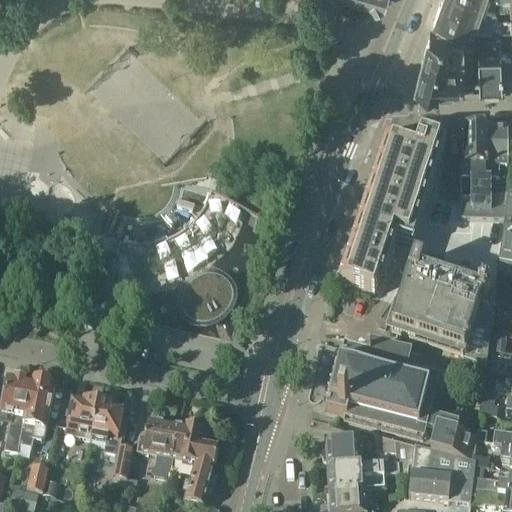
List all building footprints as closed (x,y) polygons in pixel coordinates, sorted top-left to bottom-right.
[(319,0),(320,1),(321,1),(321,0),(348,0),(376,8),(384,3),(384,0),(319,0)] [(441,0),(434,22),(446,26),(451,28),(453,25),(466,29),(475,28),(480,30),(478,34),(496,36),(495,33),(511,32),(511,20),(502,21),(498,19),(500,15),(482,8),(458,0),(441,0)] [(458,0),(482,8),(484,0),(458,0)] [(511,0),(500,0),(501,2),(504,2),(501,12),(510,11),(511,16),(511,0)] [(430,33),(424,56),(439,61),(446,61),(467,60),(467,64),(473,64),(476,64),(475,33),(441,34),(430,33)] [(502,56),(501,54),(500,38),(478,38),(480,87),(504,87),(502,56)] [(510,53),(501,54),(502,56),(504,87),(511,86),(511,42),(510,42),(510,53)] [(424,56),(417,83),(439,89),(447,88),(473,88),(473,64),(467,64),(467,60),(446,61),(439,61),(424,56)] [(446,149),(442,149),(441,128),(409,129),(409,133),(400,133),(394,150),(386,148),(383,155),(348,261),(340,287),(342,288),(375,299),(385,302),(401,307),(404,298),(404,297),(412,273),(415,264),(496,291),(497,277),(499,263),(503,238),(505,223),(461,221),(461,204),(447,205),(446,149)] [(493,199),(493,181),(489,181),(488,133),(487,133),(487,132),(483,128),(470,128),(466,132),(466,169),(461,169),(461,221),(505,223),(508,199),(493,199)] [(489,181),(493,181),(501,181),(501,170),(508,170),(507,133),(488,133),(489,181)] [(511,196),(508,196),(508,199),(505,223),(503,238),(511,239),(511,232),(511,196)] [(297,209),(287,205),(282,219),(293,222),(297,209)] [(115,281),(112,293),(113,294),(115,294),(117,294),(120,295),(122,296),(125,296),(128,296),(130,297),(133,297),(136,297),(138,297),(141,297),(144,297),(146,297),(149,297),(152,297),(154,296),(157,296),(160,295),(162,295),(165,294),(167,294),(170,293),(173,292),(175,292),(178,291),(180,290),(183,289),(188,286),(192,284),(195,283),(197,281),(200,280),(202,279),(203,277),(206,276),(208,274),(210,273),(215,278),(214,269),(216,267),(219,264),(221,263),(222,261),(224,259),(226,257),(228,255),(229,252),(231,250),(232,248),(234,246),(235,244),(236,241),(238,239),(239,237),(240,234),(241,232),(242,229),(243,227),(244,224),(245,222),(246,219),(246,218),(246,217),(233,213),(213,207),(212,206),(211,206),(211,207),(210,207),(210,208),(211,209),(210,212),(207,219),(203,226),(199,232),(194,238),(188,244),(182,248),(176,252),(169,256),(162,258),(154,260),(146,261),(139,261),(131,260),(124,259),(124,258),(123,258),(123,257),(122,257),(121,258),(116,276),(115,281)] [(511,239),(503,238),(499,263),(511,264),(511,239)] [(497,277),(511,279),(511,264),(499,263),(497,277)] [(412,273),(409,283),(404,297),(404,298),(392,334),(462,357),(461,361),(487,369),(493,318),(495,304),(496,292),(415,266),(413,273),(412,273)] [(183,297),(182,299),(181,311),(189,322),(200,326),(214,324),(220,321),(229,313),(233,303),(234,292),(229,285),(224,281),(220,279),(218,279),(215,278),(212,278),(211,279),(207,279),(206,279),(204,279),(202,280),(200,282),(198,283),(196,284),(193,285),(191,287),(189,288),(188,289),(187,291),(185,292),(184,294),(183,297)] [(496,292),(495,304),(503,305),(505,294),(496,292)] [(502,319),(503,305),(495,304),(493,318),(502,319)] [(505,356),(508,335),(496,333),(493,354),(505,356)] [(426,434),(429,420),(436,393),(438,385),(432,383),(415,379),(420,360),(373,348),(371,356),(368,355),(368,358),(342,351),(327,407),(329,408),(326,418),(423,442),(426,434)] [(484,393),(488,393),(493,394),(496,380),(486,379),(484,393)] [(19,457),(20,449),(34,385),(32,384),(32,386),(10,382),(1,425),(11,427),(6,454),(19,457)] [(31,451),(33,443),(40,444),(44,442),(54,389),(34,385),(20,449),(31,451)] [(67,433),(66,439),(90,443),(91,437),(97,406),(95,402),(88,400),(85,404),(84,403),(82,403),(81,405),(73,403),(67,433)] [(90,443),(89,447),(106,450),(105,456),(118,458),(114,481),(120,483),(127,484),(133,454),(120,452),(125,426),(122,426),(123,421),(124,414),(116,412),(115,412),(115,410),(114,409),(112,409),(111,405),(104,404),(102,407),(98,406),(97,406),(91,437),(90,443)] [(497,422),(498,411),(482,408),(480,419),(497,422)] [(456,427),(439,423),(429,420),(426,434),(435,436),(430,454),(474,466),(475,459),(477,444),(478,440),(454,434),(456,427)] [(170,482),(173,463),(180,430),(166,427),(163,425),(159,424),(155,425),(150,424),(146,442),(141,441),(138,456),(158,460),(155,479),(170,482)] [(173,463),(193,467),(215,472),(219,452),(211,451),(214,434),(201,432),(199,430),(194,429),(190,430),(187,429),(187,431),(180,430),(173,463)] [(478,434),(478,440),(477,444),(485,445),(486,435),(478,434)] [(493,447),(501,449),(511,449),(511,436),(495,434),(493,447)] [(374,454),(394,458),(393,445),(373,439),(374,454)] [(365,471),(329,474),(330,497),(367,495),(373,494),(374,496),(385,495),(384,480),(399,479),(407,478),(408,469),(410,469),(413,450),(393,445),(394,458),(395,468),(372,470),(365,471)] [(372,470),(370,446),(327,450),(329,474),(365,471),(372,470)] [(510,471),(511,471),(511,449),(501,449),(500,460),(511,462),(510,471)] [(410,501),(470,508),(471,504),(472,493),(474,482),(475,470),(474,470),(474,466),(430,454),(416,451),(410,501)] [(475,459),(474,466),(474,470),(475,470),(487,471),(489,461),(475,459)] [(185,505),(204,511),(215,472),(193,467),(185,505)] [(49,475),(32,470),(25,494),(44,499),(46,486),(49,475)] [(474,482),(472,493),(505,498),(511,498),(511,478),(509,478),(508,487),(498,485),(474,482)] [(120,483),(119,490),(125,492),(127,484),(120,483)] [(58,489),(47,486),(44,499),(55,502),(58,489)] [(373,494),(367,495),(330,497),(331,500),(327,500),(327,511),(376,511),(376,506),(374,506),(373,497),(374,496),(373,494)] [(503,511),(511,511),(511,498),(505,498),(504,508),(503,511)]
